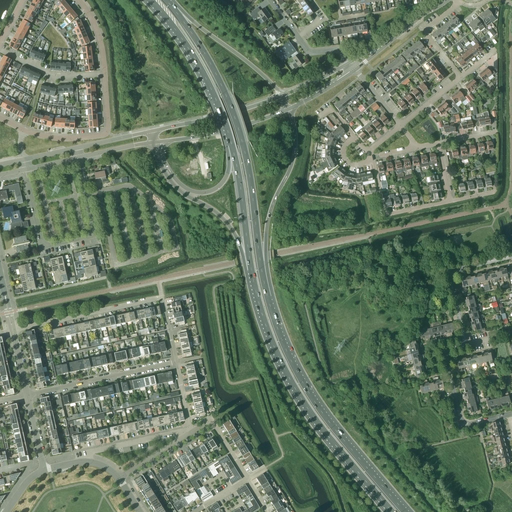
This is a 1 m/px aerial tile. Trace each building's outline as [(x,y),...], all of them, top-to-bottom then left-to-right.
[(58,0),(55,3),(59,8),(66,2),(63,0),(58,0)] [(308,4),(305,0),(299,4),(302,8),(308,4)] [(33,1),(31,6),(39,10),(41,5),(33,1)] [(63,13),(70,7),(66,2),(59,8),(63,13)] [(302,8),(305,12),(311,8),(308,4),(302,8)] [(31,6),(28,10),(36,14),(39,10),(31,6)] [(63,13),(67,17),(74,12),(70,7),(63,13)] [(258,8),(249,14),(254,20),(259,16),(264,22),(271,17),(264,8),(260,11),(258,8)] [(315,12),(311,8),(305,12),(309,17),(315,12)] [(488,9),(483,13),(489,20),(493,16),(491,13),(488,9)] [(34,18),(36,14),(28,10),(26,14),(34,18)] [(69,24),(78,17),(74,12),(67,17),(65,19),(69,24)] [(485,23),(489,20),(483,13),(479,16),(485,23)] [(31,23),(34,18),(26,14),(24,19),(31,23)] [(451,20),(456,27),(461,23),(455,16),(451,20)] [(477,18),(472,22),(478,29),(480,31),(484,28),(477,18)] [(23,20),(21,24),(28,29),(31,24),(23,20)] [(74,29),(82,26),(80,20),(70,24),(72,30),(74,29)] [(456,27),(451,20),(447,23),(452,30),(456,27)] [(472,22),(468,25),(474,32),(478,29),(472,22)] [(452,30),(447,23),(442,26),(448,33),(452,30)] [(26,33),(28,29),(21,24),(18,29),(26,33)] [(272,25),(264,31),(268,36),(270,35),(272,37),(274,36),(276,39),(283,34),(280,29),(276,31),(272,25)] [(74,29),(77,35),(85,31),(82,26),(74,29)] [(448,33),(442,26),(438,30),(444,37),(448,33)] [(24,37),(26,33),(18,29),(16,33),(24,37)] [(439,40),(444,37),(438,30),(431,35),(437,42),(436,41),(438,39),(439,40)] [(87,37),(85,31),(77,35),(79,40),(87,37)] [(16,33),(14,38),(21,42),(24,37),(16,33)] [(90,43),(87,37),(79,40),(82,46),(90,43)] [(19,46),(21,42),(14,38),(11,42),(19,46)] [(483,50),(479,46),(480,45),(475,38),(472,41),(475,45),(473,47),(478,54),(483,50)] [(284,61),(296,52),(289,41),(277,50),(284,61)] [(419,41),(414,44),(420,51),(424,48),(419,41)] [(9,46),(17,50),(19,46),(11,42),(9,46)] [(420,51),(414,44),(410,48),(416,55),(420,51)] [(466,47),(468,50),(474,57),(478,54),(473,47),(470,44),(466,47)] [(462,51),(470,61),(474,57),(468,50),(466,47),(462,50),(463,51),(462,51)] [(410,48),(406,51),(412,58),(416,55),(410,48)] [(412,58),(406,51),(402,55),(407,62),(412,58)] [(462,56),(460,57),(466,64),(470,61),(462,51),(460,53),(462,56)] [(295,69),(298,66),(304,62),(298,54),(292,58),(295,62),(292,65),(295,69)] [(12,60),(4,56),(1,60),(9,64),(12,60)] [(400,56),(396,59),(402,66),(406,63),(400,56)] [(466,64),(460,57),(456,61),(461,68),(466,64)] [(426,64),(429,68),(436,63),(433,58),(426,64)] [(397,69),(402,66),(396,59),(392,62),(397,69)] [(9,64),(1,60),(0,62),(0,65),(7,69),(9,64)] [(392,62),(388,66),(393,73),(397,69),(392,62)] [(440,67),(436,63),(429,68),(433,73),(440,67)] [(19,74),(24,76),(27,68),(23,66),(19,74)] [(393,73),(388,66),(383,69),(389,76),(391,78),(395,75),(393,73)] [(433,73),(436,77),(443,71),(440,67),(433,73)] [(32,70),(27,68),(24,76),(28,78),(32,70)] [(491,68),(489,70),(487,68),(482,71),(488,78),(492,75),(493,76),(495,74),(491,68)] [(379,73),(385,80),(389,76),(383,69),(379,72),(379,73)] [(28,78),(33,80),(36,72),(32,70),(28,78)] [(443,71),(436,77),(439,81),(446,76),(443,71)] [(478,75),(479,76),(476,78),(480,82),(478,84),(481,87),(484,85),(481,81),(482,80),(483,81),(488,78),(482,71),(478,75)] [(41,74),(36,72),(33,80),(37,82),(41,74)] [(381,83),(385,80),(379,73),(379,72),(375,76),(381,83)] [(473,79),(468,82),(474,89),(478,86),(473,79)] [(474,89),(468,82),(464,86),(469,93),(474,89)] [(415,88),(416,89),(419,93),(421,91),(424,94),(428,90),(423,83),(418,87),(418,86),(415,88)] [(361,95),(364,93),(365,95),(367,93),(366,91),(365,92),(360,85),(355,88),(355,89),(355,88),(361,95)] [(361,96),(361,95),(355,88),(355,89),(351,92),(357,99),(358,98),(359,99),(362,97),(361,96)] [(421,96),(419,93),(416,89),(411,92),(411,91),(408,93),(412,98),(414,96),(417,99),(421,96)] [(459,90),(454,94),(460,100),(462,103),(466,99),(459,90)] [(357,99),(351,92),(347,95),(353,102),(355,100),(357,102),(358,101),(357,99)] [(401,99),(402,100),(405,104),(407,102),(410,105),(414,101),(412,98),(408,93),(407,92),(404,94),(406,96),(404,98),(404,97),(401,99)] [(460,100),(454,94),(450,97),(455,104),(460,100)] [(348,106),(353,102),(347,95),(343,99),(348,106)] [(9,101),(5,99),(1,107),(5,109),(9,101)] [(344,109),(348,106),(343,99),(339,102),(344,109)] [(407,107),(405,104),(402,100),(397,104),(403,111),(407,107)] [(5,109),(9,112),(14,104),(9,101),(5,109)] [(445,101),(440,105),(446,112),(450,108),(445,101)] [(346,111),(344,109),(339,102),(334,105),(339,112),(341,115),(346,111)] [(375,103),(370,107),(373,112),(379,107),(375,103)] [(14,114),(18,106),(14,104),(9,112),(14,114)] [(446,112),(440,105),(436,109),(441,115),(446,112)] [(18,106),(14,114),(18,116),(22,108),(18,106)] [(22,108),(18,116),(23,119),(27,111),(22,108)] [(483,117),(485,126),(491,125),(488,112),(483,113),(483,117)] [(379,118),(382,122),(384,125),(389,122),(383,115),(379,118)] [(376,120),(372,124),(375,128),(377,130),(377,131),(382,127),(380,124),(382,122),(379,118),(377,116),(374,118),(376,120)] [(370,121),(363,127),(368,133),(369,135),(370,137),(375,133),(374,132),(377,130),(375,128),(372,124),(370,121)] [(335,126),(334,127),(341,136),(346,133),(340,126),(337,128),(335,126)] [(331,133),(338,139),(341,136),(334,127),(332,128),(334,131),(331,133)] [(356,133),(358,135),(363,142),(368,138),(367,137),(369,135),(368,133),(363,127),(356,133)] [(326,136),(325,138),(336,143),(338,139),(331,133),(329,137),(326,136)] [(336,143),(325,138),(324,140),(327,141),(325,145),(334,147),(336,143)] [(486,142),(486,144),(483,144),(484,146),(484,151),(485,154),(489,153),(489,150),(493,149),(492,141),(486,142)] [(474,146),(475,148),(476,153),(476,154),(479,153),(479,152),(484,151),(484,146),(483,144),(483,143),(477,144),(477,145),(474,146)] [(470,154),(476,153),(475,148),(474,146),(474,144),(468,146),(469,149),(466,150),(467,156),(471,155),(470,154)] [(457,149),(457,152),(458,157),(459,158),(460,157),(464,160),(467,160),(467,159),(468,159),(467,156),(466,150),(465,146),(460,147),(460,149),(457,149)] [(453,158),(458,157),(457,152),(457,149),(457,148),(451,149),(452,153),(449,153),(450,160),(453,159),(453,158)] [(429,154),(429,156),(426,156),(427,158),(428,166),(437,164),(435,153),(429,154)] [(418,158),(418,160),(419,165),(420,168),(428,166),(427,158),(426,156),(426,154),(420,156),(421,157),(418,158)] [(320,164),(322,166),(336,160),(334,156),(325,158),(322,158),(324,162),(320,164)] [(418,160),(418,158),(417,156),(412,157),(412,159),(409,160),(409,162),(411,170),(414,169),(414,166),(419,165),(418,160)] [(400,162),(401,163),(402,168),(402,172),(411,170),(409,162),(409,160),(409,158),(403,159),(403,161),(400,162)] [(338,164),(336,160),(322,166),(322,167),(323,169),(326,167),(328,171),(331,170),(338,164)] [(392,163),(392,165),(393,170),(393,171),(396,171),(396,170),(402,168),(401,163),(400,162),(400,160),(394,161),(395,163),(392,163)] [(383,165),(383,167),(384,172),(385,176),(388,175),(388,171),(393,170),(392,165),(392,163),(391,162),(386,163),(386,165),(383,165)] [(96,179),(102,178),(103,183),(109,181),(108,178),(102,180),(102,178),(106,177),(105,175),(110,174),(108,167),(102,169),(102,171),(93,172),(95,179),(96,179)] [(340,167),(333,173),(330,175),(334,178),(333,179),(335,180),(336,179),(344,170),(340,167)] [(340,178),(343,181),(347,173),(344,170),(336,179),(338,181),(340,178)] [(348,189),(352,174),(347,173),(343,181),(347,182),(347,185),(349,185),(348,189)] [(436,184),(438,184),(437,181),(439,180),(438,175),(429,177),(430,182),(427,183),(428,186),(431,185),(436,184)] [(484,176),(484,178),(485,184),(486,187),(492,186),(491,182),(494,182),(493,176),(489,176),(490,178),(487,178),(486,176),(484,176)] [(481,179),(475,180),(476,184),(476,185),(477,189),(483,188),(482,184),(485,184),(484,178),(481,178),(481,179)] [(473,186),(476,185),(476,184),(475,180),(475,179),(472,180),(472,181),(467,182),(468,187),(468,191),(474,190),(473,186)] [(468,187),(467,182),(466,181),(463,182),(463,183),(458,184),(460,193),(465,191),(465,188),(468,187)] [(2,191),(6,190),(7,192),(20,189),(21,196),(16,197),(18,204),(23,203),(19,183),(2,187),(2,191)] [(432,194),(433,194),(438,193),(437,190),(441,189),(439,183),(438,184),(436,184),(431,185),(432,191),(431,191),(432,194)] [(2,191),(0,191),(0,200),(1,201),(0,204),(0,207),(1,201),(8,199),(7,192),(6,190),(2,191)] [(441,192),(438,193),(433,194),(433,197),(431,198),(431,200),(442,198),(441,192)] [(407,194),(407,195),(408,200),(411,199),(412,203),(418,201),(416,193),(411,194),(410,193),(407,194)] [(391,206),(394,205),(395,206),(400,205),(400,201),(398,197),(395,197),(395,196),(394,196),(393,194),(389,195),(391,203),(391,206)] [(384,197),(386,208),(392,207),(391,206),(391,203),(389,195),(384,197)] [(398,195),(398,197),(400,201),(403,201),(403,204),(409,203),(408,200),(407,195),(402,196),(402,195),(398,195)] [(10,217),(13,212),(12,206),(2,209),(3,212),(3,213),(3,217),(4,217),(4,218),(10,217)] [(10,217),(11,223),(10,231),(28,227),(27,221),(22,222),(20,217),(20,216),(20,212),(19,212),(19,211),(13,212),(10,217)] [(14,244),(12,246),(15,248),(16,248),(17,253),(29,250),(28,245),(29,245),(30,242),(28,240),(27,241),(26,235),(13,238),(15,243),(14,244)] [(92,250),(86,251),(88,259),(94,258),(92,250)] [(82,261),(88,259),(86,251),(74,254),(75,257),(81,255),(82,260),(82,261)] [(58,266),(64,264),(63,260),(68,258),(68,255),(56,258),(58,266)] [(58,266),(56,258),(50,259),(49,257),(43,258),(45,263),(51,262),(52,267),(58,266)] [(88,259),(90,268),(96,266),(94,258),(88,259)] [(75,262),(74,262),(76,269),(79,268),(78,265),(83,264),(84,269),(90,268),(88,259),(82,261),(75,262)] [(26,273),(32,272),(32,271),(32,272),(31,267),(37,265),(36,262),(24,265),(26,273)] [(20,274),(26,273),(24,265),(18,266),(16,267),(15,264),(10,265),(12,271),(13,271),(19,269),(20,274),(19,274),(20,274)] [(60,275),(66,273),(64,265),(64,264),(58,266),(60,275)] [(60,275),(58,266),(52,267),(54,276),(60,275)] [(96,267),(96,266),(90,268),(92,276),(98,275),(98,274),(97,274),(96,267)] [(80,279),(92,276),(90,268),(84,269),(85,274),(79,275),(80,279)] [(508,279),(505,268),(503,269),(503,268),(499,269),(502,277),(505,277),(505,280),(508,279)] [(497,282),(494,271),(492,272),(492,271),(488,272),(491,280),(494,279),(494,282),(497,282)] [(26,273),(28,282),(34,280),(32,272),(26,273)] [(21,283),(28,282),(26,273),(20,274),(20,275),(20,274),(22,283),(21,283)] [(66,273),(60,275),(62,283),(68,281),(68,282),(76,281),(75,277),(73,277),(67,278),(66,273)] [(477,274),(480,283),(483,282),(483,285),(486,285),(483,274),(481,275),(481,273),(477,274)] [(55,284),(62,283),(60,275),(54,276),(56,284),(55,284)] [(475,287),(472,277),(470,277),(470,276),(466,277),(468,286),(472,285),(472,288),(475,287)] [(465,287),(468,286),(466,277),(463,278),(463,279),(461,280),(462,285),(459,285),(461,291),(466,290),(465,287)] [(28,282),(30,290),(36,288),(35,288),(34,281),(34,280),(28,282)] [(24,291),(30,290),(28,282),(21,283),(22,283),(23,288),(14,291),(15,294),(24,292),(24,291)] [(465,300),(466,304),(475,301),(474,298),(477,298),(476,295),(473,296),(466,298),(466,300),(465,300)] [(171,303),(172,308),(181,306),(184,305),(182,296),(173,298),(174,302),(171,303)] [(468,311),(469,315),(477,313),(477,309),(482,308),(481,306),(468,309),(469,311),(468,311)] [(185,325),(183,316),(174,318),(175,324),(178,323),(179,326),(185,325)] [(470,322),(471,326),(480,324),(483,323),(482,317),(471,320),(472,322),(470,322)] [(441,326),(440,322),(429,324),(430,329),(432,336),(434,336),(434,337),(435,337),(436,339),(438,339),(441,338),(440,335),(441,335),(441,334),(443,333),(441,326)] [(481,327),(480,324),(471,326),(472,329),(473,329),(474,331),(479,330),(480,333),(485,331),(484,326),(481,327)] [(447,337),(449,336),(447,325),(441,326),(443,333),(445,333),(445,334),(446,334),(447,337)] [(178,334),(179,339),(188,337),(186,329),(180,331),(181,334),(178,334)] [(425,342),(427,342),(424,330),(419,332),(421,339),(423,339),(423,340),(424,339),(425,342)] [(152,339),(153,344),(155,354),(161,352),(159,343),(158,338),(152,339)] [(147,343),(148,345),(150,355),(155,354),(153,344),(150,345),(149,342),(147,343)] [(421,348),(420,346),(409,349),(410,354),(418,353),(417,351),(418,350),(418,349),(421,348)] [(185,354),(186,357),(192,356),(190,347),(181,349),(182,355),(185,354)] [(488,352),(484,353),(486,362),(489,361),(490,364),(493,363),(492,360),(490,353),(488,353),(488,352)] [(479,367),(481,366),(479,356),(477,356),(477,355),(473,356),(475,365),(478,364),(479,367)] [(424,359),(423,357),(412,360),(413,366),(421,364),(420,362),(421,361),(421,360),(424,359)] [(468,370),(470,369),(468,359),(466,359),(466,358),(462,359),(464,367),(467,367),(468,370)] [(461,368),(464,367),(462,359),(458,360),(459,361),(457,361),(458,366),(455,367),(456,373),(462,371),(461,368)] [(195,369),(193,361),(187,362),(188,365),(185,366),(186,371),(195,369)] [(421,366),(421,364),(413,366),(416,377),(423,375),(423,373),(424,372),(424,371),(427,370),(425,366),(423,367),(422,365),(421,366)] [(438,389),(444,388),(442,380),(440,381),(439,380),(438,380),(437,377),(435,378),(438,389)] [(461,382),(461,386),(470,383),(469,380),(472,380),(472,377),(471,377),(469,378),(467,378),(461,380),(462,382),(461,382)] [(199,387),(197,379),(188,381),(189,386),(192,386),(193,389),(199,387)] [(432,391),(431,383),(429,384),(428,383),(427,383),(426,380),(422,381),(422,384),(421,384),(421,386),(419,386),(420,388),(421,391),(421,394),(432,391)] [(98,401),(97,398),(95,388),(90,390),(92,399),(95,398),(96,402),(98,401)] [(463,393),(464,397),(473,394),(472,391),(475,391),(474,388),(464,391),(465,393),(463,393)] [(192,399),(201,397),(199,389),(194,391),(194,393),(191,394),(192,399)] [(87,403),(86,400),(84,391),(79,392),(81,402),(84,401),(84,404),(87,403)] [(501,407),(505,406),(503,397),(500,398),(499,395),(496,396),(499,406),(501,406),(501,407)] [(122,404),(122,408),(168,398),(168,396),(157,398),(156,396),(150,397),(151,399),(132,404),(131,402),(124,403),(124,404),(122,404)] [(490,410),(494,409),(492,400),(489,401),(488,398),(485,398),(486,401),(488,409),(490,408),(490,410)] [(466,404),(467,408),(476,406),(475,402),(478,402),(477,399),(467,402),(467,404),(466,404)] [(476,406),(467,408),(468,411),(469,411),(470,413),(475,412),(475,415),(481,413),(479,408),(477,409),(476,406)] [(205,416),(203,407),(194,409),(196,415),(199,414),(199,417),(205,416)] [(228,432),(234,428),(229,420),(223,424),(228,432)] [(489,429),(502,426),(501,424),(500,424),(499,421),(492,423),(492,426),(489,427),(489,429)] [(79,444),(77,435),(76,431),(74,432),(73,431),(72,427),(69,428),(71,436),(72,436),(74,445),(79,444)] [(232,440),(239,436),(234,428),(228,432),(232,440)] [(492,438),(492,440),(505,437),(504,434),(503,435),(502,432),(494,434),(495,437),(492,438)] [(212,438),(207,441),(212,449),(213,451),(218,448),(217,446),(216,444),(218,442),(215,436),(212,438)] [(237,448),(244,444),(239,436),(232,440),(237,448)] [(207,441),(203,443),(208,451),(212,449),(207,441)] [(505,445),(504,442),(497,444),(498,447),(494,448),(495,450),(507,447),(507,445),(505,445)] [(206,453),(208,451),(203,443),(199,446),(203,454),(204,454),(205,456),(207,455),(206,453)] [(237,448),(242,456),(249,452),(244,444),(237,448)] [(199,457),(203,454),(199,446),(194,449),(199,457)] [(195,459),(199,457),(194,449),(190,451),(195,459)] [(195,459),(190,451),(186,454),(191,462),(195,459)] [(247,464),(254,460),(249,452),(242,456),(247,464)] [(497,459),(497,461),(510,458),(509,455),(508,455),(507,453),(500,455),(500,458),(497,459)] [(186,465),(191,462),(186,454),(181,457),(186,465)] [(230,470),(234,467),(227,455),(217,461),(221,466),(226,463),(230,470)] [(182,468),(186,465),(181,457),(177,460),(182,468)] [(176,471),(180,468),(175,460),(171,463),(176,471)] [(254,460),(247,464),(252,472),(259,468),(254,460)] [(221,466),(217,461),(208,467),(214,476),(218,474),(215,469),(221,466)] [(176,471),(171,463),(167,466),(172,474),(176,471)] [(167,477),(172,474),(167,466),(162,469),(167,477)] [(214,476),(208,467),(198,473),(202,478),(207,475),(209,479),(214,476)] [(232,485),(242,479),(234,467),(230,470),(234,476),(229,480),(232,485)] [(169,479),(167,477),(162,469),(158,471),(163,479),(164,482),(169,479)] [(3,479),(5,484),(10,483),(10,481),(16,479),(21,473),(21,472),(3,477),(3,479)] [(189,479),(196,491),(201,488),(196,481),(202,478),(198,473),(189,479)] [(261,486),(268,482),(263,474),(256,478),(261,486)] [(136,485),(145,479),(142,475),(134,480),(136,484),(136,485)] [(139,488),(147,483),(145,479),(136,485),(137,484),(139,488)] [(266,494),(273,490),(268,482),(261,486),(266,494)] [(141,492),(150,487),(147,483),(139,488),(141,492)] [(251,494),(245,485),(236,491),(239,496),(244,492),(247,497),(248,496),(251,494)] [(141,492),(144,496),(152,490),(150,487),(141,492)] [(203,502),(213,496),(210,491),(205,495),(201,488),(196,491),(203,502)] [(146,500),(154,494),(152,490),(144,496),(146,499),(145,500),(146,500)] [(271,502),(278,498),(273,490),(266,494),(271,502)] [(194,501),(199,498),(194,491),(189,494),(194,501)] [(194,501),(189,494),(188,492),(185,494),(186,496),(184,497),(188,505),(194,501)] [(146,500),(148,503),(157,498),(154,494),(146,500)] [(179,500),(178,501),(183,508),(188,505),(184,497),(181,499),(179,497),(177,498),(179,500)] [(150,507),(159,502),(157,498),(148,503),(151,507),(150,507)] [(276,510),(283,506),(278,498),(271,502),(276,510)] [(252,506),(247,509),(249,511),(253,511),(260,508),(254,499),(250,501),(252,506)] [(183,508),(178,501),(173,504),(178,511),(183,508)] [(162,506),(159,502),(150,507),(150,508),(151,507),(153,511),(162,506)] [(207,508),(208,509),(209,511),(215,511),(220,507),(217,502),(207,508)]
